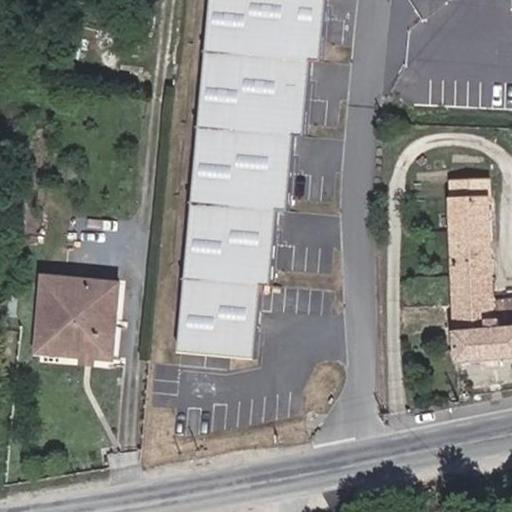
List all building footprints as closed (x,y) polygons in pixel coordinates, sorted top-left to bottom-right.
[(212,0),(182,348),(258,355),(264,280),(274,281),(280,205),(290,206),(297,130),(307,131),(313,55),(323,56),(327,0),(212,0)] [(123,289),(45,282),(40,349),(69,352),(69,361),(85,362),(88,362),(88,359),(95,360),(94,363),(97,363),(117,365),(123,289)] [(511,330),(466,333),(468,365),(511,360),(511,298),(508,298),(509,320),(511,318),(511,330)] [(69,352),(40,349),(39,358),(69,361),(69,352)] [(85,362),(85,370),(96,371),(97,363),(94,363),(95,360),(88,359),(88,362),(85,362)]
